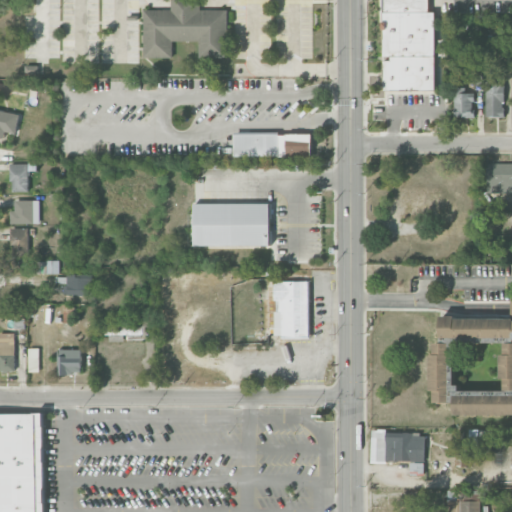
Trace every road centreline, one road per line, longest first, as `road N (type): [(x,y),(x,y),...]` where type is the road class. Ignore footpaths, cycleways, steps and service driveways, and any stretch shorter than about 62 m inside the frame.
road 1 (secondary): [(351,0),(351,511)]
road 2 (residential): [(351,395),(0,397)]
road 3 (residential): [(511,141),(351,143)]
